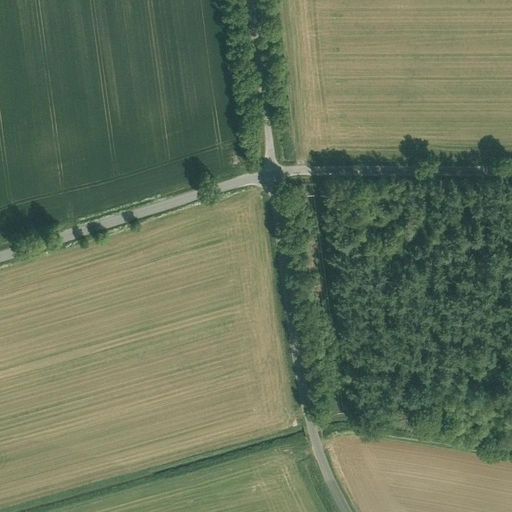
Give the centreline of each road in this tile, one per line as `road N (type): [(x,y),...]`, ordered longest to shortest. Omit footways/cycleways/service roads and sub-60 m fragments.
road 1 (unclassified): [(275,170),(304,399),(347,511)]
road 2 (residential): [(0,257),(275,170)]
road 3 (residential): [(275,170),(511,167)]
road 4 (residential): [(252,0),(275,170)]
